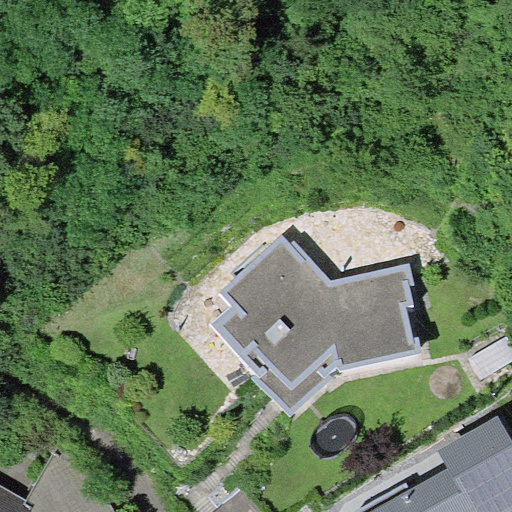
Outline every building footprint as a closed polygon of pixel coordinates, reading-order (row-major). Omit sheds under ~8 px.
[(290,243),(282,234),(218,293),(230,306),(209,324),(255,373),(251,376),(290,415),(334,377),(330,373),(336,368),(338,372),(421,353),(419,336),(413,337),(405,307),(414,305),(409,285),(414,285),(410,264),(331,280),(294,239),(290,243)] [(482,380),(511,360),(511,344),(506,335),(469,359),(482,380)] [(511,511),(511,439),(498,416),(438,450),(448,468),(410,490),(370,511),(511,511)] [(31,507),(28,511),(116,511),(68,432),(25,499),(23,502),(31,507)] [(354,511),(370,511),(410,490),(406,483),(355,511),(354,511)] [(25,499),(0,484),(0,511),(28,511),(31,507),(23,502),(25,499)]
